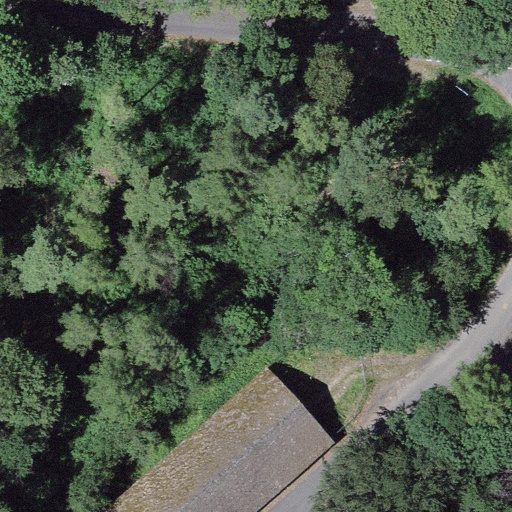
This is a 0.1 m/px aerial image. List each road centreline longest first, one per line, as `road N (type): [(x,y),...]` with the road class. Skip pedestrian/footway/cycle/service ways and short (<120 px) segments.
road 1 (unclassified): [(0,19),(96,7),(507,48)]
road 2 (unclassified): [(395,416),(511,273)]
road 3 (unclassified): [(395,416),(291,511)]
road 4 (unclassified): [(511,361),(395,416)]
